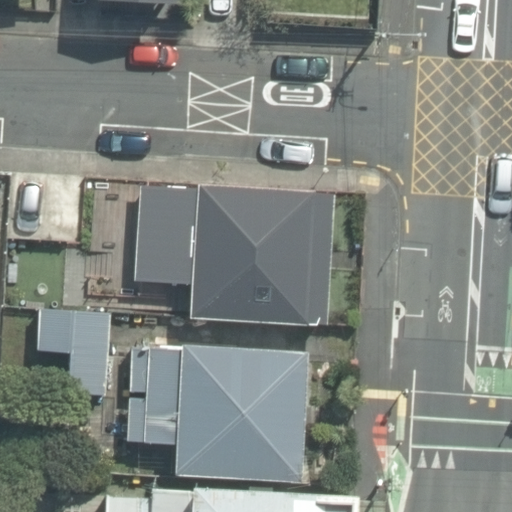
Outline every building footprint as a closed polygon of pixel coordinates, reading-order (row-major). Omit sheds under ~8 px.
[(70,0),(70,11),(111,14),(112,0),(70,0)] [(79,278),(117,281),(123,179),(86,177),(79,278)] [(190,316),(308,324),(308,318),(324,319),(332,197),(314,195),(314,191),(199,184),(199,189),(146,186),(145,212),(135,211),(134,230),(161,232),(161,238),(146,237),(144,278),(192,282),(190,316)] [(66,391),(105,395),(112,311),(41,306),(37,349),(70,351),(66,391)] [(175,470),(298,479),(306,353),(182,343),(181,349),(133,345),(130,390),(146,391),(145,397),(130,395),(126,437),(177,441),(175,470)] [(347,511),(349,501),(151,490),(104,496),(43,494),(41,511),(347,511)]
